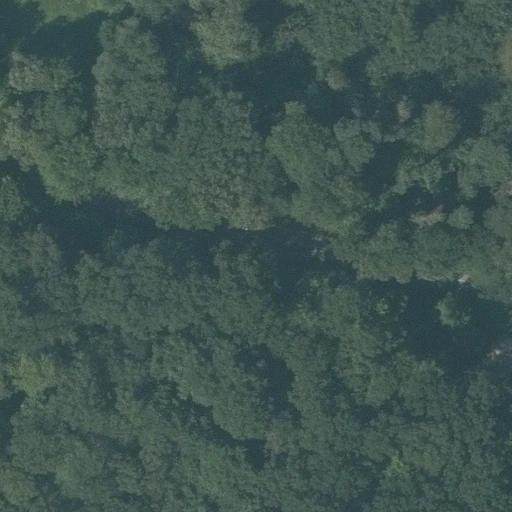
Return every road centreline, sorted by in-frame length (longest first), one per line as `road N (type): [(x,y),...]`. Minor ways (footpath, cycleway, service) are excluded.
road 1 (track): [(0,393),(278,336),(338,333),(392,342),(511,418)]
road 2 (tertiary): [(0,152),(116,200),(511,296)]
